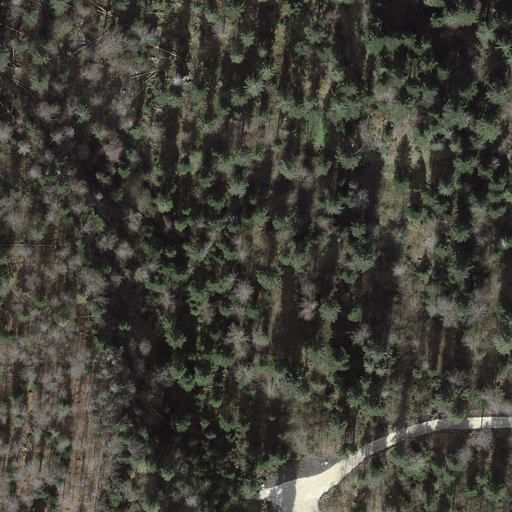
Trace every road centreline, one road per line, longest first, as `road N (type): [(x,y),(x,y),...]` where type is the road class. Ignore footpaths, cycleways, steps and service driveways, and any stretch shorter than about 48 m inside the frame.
road 1 (track): [(511,160),(483,150),(396,157),(250,130)]
road 2 (track): [(250,130),(313,109),(336,89),(346,43),(327,0)]
